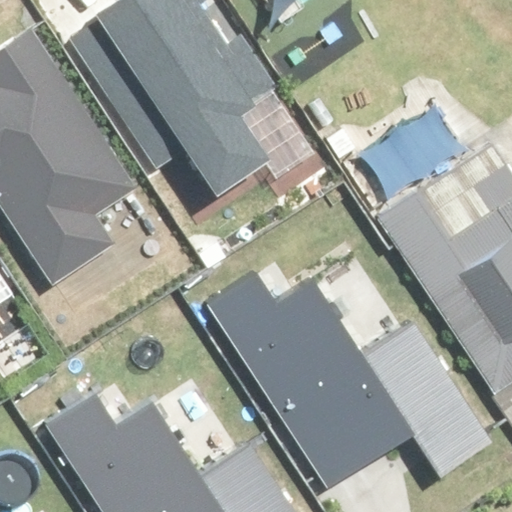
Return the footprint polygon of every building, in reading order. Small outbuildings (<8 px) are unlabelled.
[(155,165),(190,142),(218,184),(258,158),(230,116),(272,88),(213,0),(135,0),(73,41),(155,165)] [(260,0),(274,22),(308,0),(260,0)] [(0,219),(43,284),(108,241),(91,216),(130,191),(25,31),(0,47),(0,219)] [(391,214),(378,223),(493,397),(511,384),(511,203),(481,155),(467,164),(391,214)] [(249,284),(206,313),(322,488),(400,437),(427,479),(485,442),(407,324),(349,362),(302,290),(268,312),(249,284)] [(87,404),(43,432),(95,511),(290,511),(245,443),(187,481),(139,409),(105,431),(87,404)]
